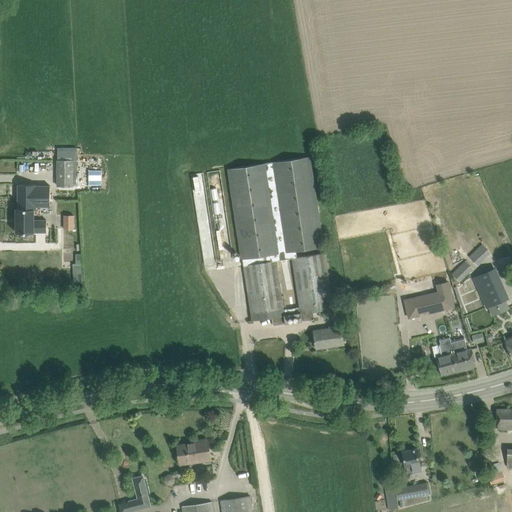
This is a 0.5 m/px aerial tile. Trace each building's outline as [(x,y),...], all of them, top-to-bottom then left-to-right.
[(324,247),(311,157),(227,169),(241,259),(243,259),(243,265),(252,321),(272,318),(273,326),(314,320),(313,311),(333,308),(325,253),(297,257),(296,251),(324,247)] [(73,186),(76,186),(76,171),(74,171),(73,159),(56,160),(57,186),(73,186)] [(36,185),(19,185),(19,208),(17,208),(16,232),(34,232),(35,232),(47,232),(47,220),(34,220),(34,210),(36,210),(36,206),(51,206),(51,186),(36,186),(36,185)] [(10,275),(25,275),(24,244),(9,245),(10,275)] [(478,266),(491,253),(482,244),(469,257),(478,266)] [(452,273),(460,282),(473,269),(465,260),(452,273)] [(473,278),(486,308),(507,298),(494,268),(473,278)] [(436,284),(437,291),(441,310),(443,310),(455,307),(449,281),(438,284),(436,284)] [(441,310),(437,291),(415,297),(404,299),(408,319),(421,316),(420,314),(441,310)] [(340,325),(336,326),(336,325),(329,326),(329,329),(314,331),(315,340),(314,340),(314,343),(316,343),(316,348),(325,346),(325,345),(343,342),(343,344),(344,344),(341,326),(350,325),(347,306),(337,307),(340,325)] [(511,330),(503,335),(511,356),(511,330)] [(482,332),(472,335),(474,343),(484,340),(482,332)] [(453,351),(451,341),(450,338),(439,340),(440,344),(443,356),(437,357),(442,374),(458,370),(454,351),(453,351)] [(463,338),(451,341),(453,351),(454,351),(458,370),(475,365),(471,349),(467,350),(463,338)] [(511,409),(496,409),(496,419),(496,428),(511,428),(511,409)] [(177,445),(179,455),(180,465),(201,461),(211,460),(207,439),(198,440),(198,442),(177,445)] [(402,451),(404,461),(405,467),(406,466),(407,472),(421,470),(417,449),(402,451)] [(486,467),(492,485),(504,480),(499,463),(486,467)] [(138,499),(117,504),(119,511),(132,511),(150,506),(143,476),(133,479),(138,499)] [(427,484),(396,490),(397,500),(400,500),(401,507),(405,506),(404,499),(429,495),(427,484)] [(221,500),(223,510),(222,511),(252,511),(250,496),(221,500)] [(183,506),(183,511),(212,511),(211,502),(183,506)]
